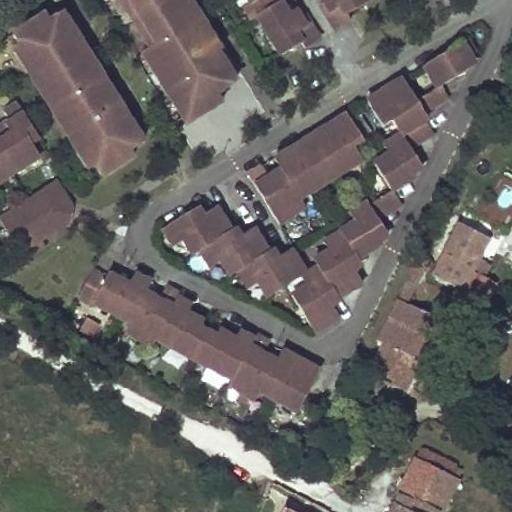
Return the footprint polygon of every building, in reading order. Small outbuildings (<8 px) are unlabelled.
[(108,0),(109,1),(111,0),(126,0),(154,44),(149,48),(141,53),(151,69),(155,66),(171,92),(167,95),(182,119),(197,110),(200,114),(220,101),(215,92),(234,81),(216,53),(220,50),(209,33),(202,28),(196,30),(191,23),(195,20),(182,0),(108,0)] [(126,0),(119,0),(149,48),(154,44),(126,0)] [(245,0),(249,4),(243,8),(251,20),(256,17),(280,56),(300,44),(304,49),(318,40),(302,16),(297,19),(295,15),(291,12),(287,13),(285,14),(278,3),(275,5),(272,0),(245,0)] [(346,15),(366,3),(363,0),(323,0),(325,2),(320,5),(335,30),(349,21),(346,15)] [(44,14),(11,35),(16,43),(33,71),(28,74),(37,88),(44,84),(70,125),(63,130),(72,144),(77,141),(94,168),(99,177),(132,156),(129,151),(141,143),(129,123),(126,125),(69,36),(73,34),(60,12),(48,20),(44,14)] [(474,54),(465,40),(422,66),(436,88),(414,101),(400,80),(388,88),(392,93),(387,96),(383,93),(378,94),(365,102),(381,127),(390,122),(398,134),(381,145),(387,155),(371,163),(389,191),(367,205),(364,202),(347,212),(353,223),(323,241),(328,250),(311,260),(316,268),(303,275),(287,251),(275,258),(256,227),(234,240),(214,208),(197,219),(191,211),(162,229),(172,247),(182,241),(191,256),(200,251),(210,267),(220,261),(229,277),(237,271),(248,288),(257,282),(267,298),(299,277),(305,286),(290,295),(313,333),(336,318),(326,301),(334,296),(335,298),(359,283),(348,266),(357,260),(355,258),(372,248),(372,246),(378,242),(375,236),(383,231),(376,219),(399,205),(391,191),(401,184),(400,182),(413,174),(410,168),(418,163),(408,148),(432,134),(423,120),(426,118),(423,113),(448,99),(440,86),(468,69),(470,67),(471,63),(470,60),(474,54)] [(33,71),(16,43),(14,51),(12,53),(20,67),(21,67),(23,66),(28,74),(33,71)] [(155,66),(151,69),(148,71),(164,97),(167,95),(171,92),(155,66)] [(44,84),(37,88),(63,130),(70,125),(44,84)] [(383,93),(387,96),(392,93),(388,88),(378,94),(383,93)] [(16,104),(3,112),(5,124),(4,123),(0,125),(0,180),(24,166),(38,157),(30,143),(37,138),(16,104)] [(197,110),(182,119),(187,126),(201,117),(200,114),(197,110)] [(261,167),(247,176),(276,222),(302,206),(296,197),(359,159),(351,146),(360,141),(344,115),(333,122),(330,126),(330,131),(326,134),(322,129),(309,137),(295,145),(299,151),(295,153),(291,150),(288,150),(285,151),(273,159),(279,170),(276,175),(277,181),(272,184),(267,177),(261,167)] [(330,126),(333,122),(322,129),(326,134),(330,131),(330,126)] [(77,141),(72,144),(77,152),(75,154),(83,168),(87,167),(94,168),(77,141)] [(279,170),(267,177),(272,184),(277,181),(276,175),(279,170)] [(65,207),(54,189),(25,208),(23,205),(0,219),(0,224),(19,254),(41,240),(37,235),(61,220),(65,207)] [(439,219),(419,258),(428,262),(424,272),(460,291),(469,274),(485,244),(439,219)] [(382,346),(366,377),(402,395),(439,322),(406,305),(424,272),(428,262),(419,258),(376,343),(382,346)] [(511,265),(502,260),(490,285),(495,288),(511,296),(511,265)] [(104,279),(91,272),(77,298),(92,306),(92,305),(128,324),(122,334),(150,349),(155,341),(230,381),(226,388),(253,402),(258,392),(296,412),(318,371),(317,370),(304,363),(300,370),(295,367),(296,362),(293,358),(281,351),(275,362),(272,360),(268,360),(262,364),(257,361),(260,354),(266,343),(253,336),(252,339),(237,331),(233,339),(231,344),(225,341),(225,337),(224,334),(220,332),(216,334),(214,335),(201,328),(198,320),(190,322),(183,319),(186,314),(190,306),(189,305),(177,299),(178,296),(164,288),(157,301),(154,307),(148,304),(150,300),(147,296),(144,294),(149,283),(133,274),(127,284),(113,276),(109,275),(106,276),(104,279)] [(469,274),(460,291),(486,304),(495,288),(490,285),(469,274)] [(150,300),(148,304),(154,307),(157,301),(147,296),(150,300)] [(194,319),(198,320),(186,314),(183,319),(190,322),(194,319)] [(225,341),(231,344),(233,339),(224,334),(225,337),(225,341)] [(272,360),(260,354),(257,361),(262,364),(268,360),(272,360)] [(296,362),(295,367),(300,370),(304,363),(293,358),(296,362)] [(423,452),(391,511),(443,511),(462,476),(457,474),(459,471),(423,452)]
